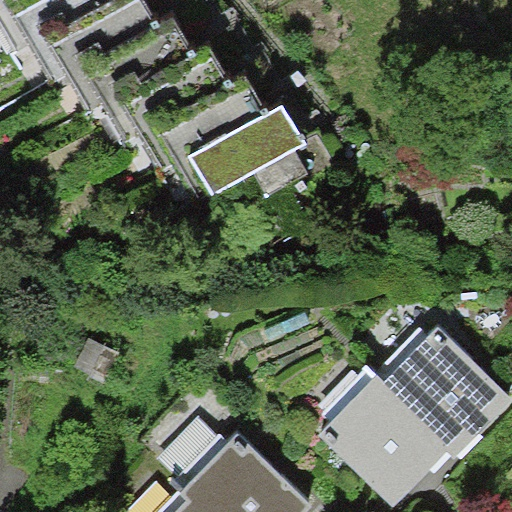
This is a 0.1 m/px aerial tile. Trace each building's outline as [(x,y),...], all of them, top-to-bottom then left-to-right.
[(0,0),(0,15),(22,54),(37,46),(57,82),(68,76),(88,111),(99,105),(123,147),(143,136),(163,171),(180,162),(203,202),(307,145),(284,105),(272,112),(250,72),(232,82),(211,44),(196,53),(174,14),(157,23),(144,0),(0,0)] [(439,324),(393,373),(460,440),(466,453),(511,395),(439,324)] [(382,362),(324,420),(402,498),(460,440),(393,373),(382,362)] [(300,511),(311,499),(239,428),(179,490),(201,511),(300,511)] [(175,511),(196,511),(186,502),(175,511)]
